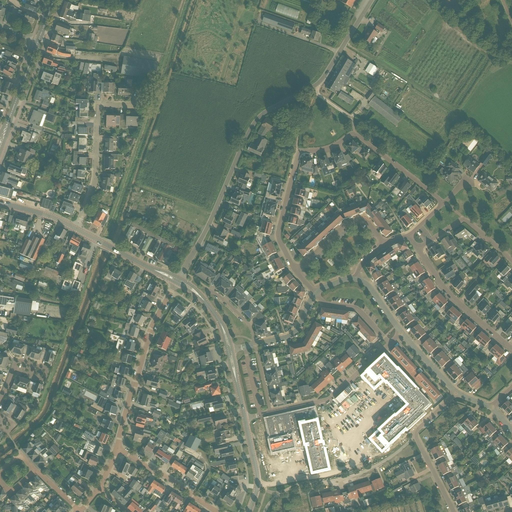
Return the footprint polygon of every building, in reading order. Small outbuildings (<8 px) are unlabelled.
[(24,9),(31,11),(36,13),(39,6),(36,5),(37,1),(33,0),(27,0),(27,2),(24,9)] [(65,3),(62,10),(68,12),(72,14),(73,10),(78,11),(79,7),(75,7),(65,3)] [(276,11),(297,18),(300,10),(278,4),(276,11)] [(76,22),(76,20),(82,21),(90,22),(91,16),(83,14),(75,13),(74,14),(72,14),(68,12),(62,10),(59,18),(65,20),(65,19),(72,22),(76,22)] [(35,17),(30,15),(19,11),(17,14),(25,17),(24,20),(32,23),(35,17)] [(292,32),(295,25),(265,14),(262,22),(292,32)] [(70,28),(57,23),(55,31),(67,35),(70,28)] [(385,29),(378,24),(375,29),(376,29),(375,32),(370,29),(367,33),(368,33),(364,40),(371,44),(377,34),(379,35),(380,32),(382,33),(385,29)] [(311,39),(318,42),(320,34),(313,32),(303,28),(301,33),(312,37),(311,39)] [(88,42),(95,43),(97,43),(97,37),(94,37),(95,35),(89,34),(88,42)] [(64,39),(53,35),(51,41),(61,45),(64,39)] [(75,50),(66,49),(65,53),(63,52),(57,50),(58,48),(49,45),(48,49),(47,49),(46,51),(47,51),(47,52),(55,56),(56,54),(61,56),(70,58),(71,55),(75,55),(75,50)] [(6,65),(15,69),(17,63),(13,61),(14,60),(10,58),(12,54),(6,51),(5,53),(2,53),(0,56),(0,57),(2,59),(2,60),(8,62),(6,65)] [(53,62),(54,59),(45,56),(43,60),(42,62),(43,63),(42,63),(51,67),(51,65),(57,67),(58,64),(53,62)] [(126,75),(155,80),(158,63),(124,57),(121,74),(126,75)] [(358,66),(355,65),(344,58),(337,71),(348,77),(350,78),(358,66)] [(2,64),(0,67),(0,71),(2,73),(3,73),(10,77),(11,77),(13,75),(13,74),(12,74),(13,73),(12,73),(14,71),(9,68),(2,64)] [(372,76),(377,68),(371,64),(366,72),(372,76)] [(333,78),(344,84),(348,77),(337,71),(333,78)] [(54,77),(43,73),(44,73),(41,79),(41,80),(58,86),(61,76),(55,73),(54,77)] [(102,74),(101,74),(94,74),(93,74),(93,79),(93,83),(88,82),(88,92),(97,93),(98,84),(98,79),(101,80),(102,74)] [(342,86),(344,84),(333,78),(326,89),(334,93),(339,85),(342,86)] [(128,86),(132,86),(132,80),(127,80),(126,86),(118,86),(118,95),(123,95),(122,97),(128,97),(128,86)] [(0,87),(0,92),(9,96),(13,85),(2,81),(1,86),(0,87)] [(108,83),(108,84),(103,84),(103,93),(111,93),(111,95),(115,95),(116,83),(108,83)] [(50,92),(43,90),(42,92),(38,91),(34,100),(39,102),(40,98),(44,99),(42,105),(48,107),(52,96),(49,95),(50,92)] [(341,92),(338,97),(351,105),(354,100),(341,92)] [(369,102),(374,95),(371,92),(366,99),(369,102)] [(402,118),(375,96),(368,105),(396,126),(402,118)] [(79,111),(88,112),(88,110),(89,104),(87,104),(87,101),(80,100),(77,100),(76,100),(76,102),(71,100),(70,103),(76,105),(75,105),(79,105),(79,111)] [(40,132),(41,132),(43,128),(40,126),(44,115),(46,116),(47,113),(38,109),(37,112),(34,111),(32,115),(33,115),(32,117),(31,117),(29,123),(33,125),(32,128),(34,129),(40,132)] [(75,122),(84,123),(87,123),(87,120),(88,120),(88,118),(88,112),(79,111),(79,118),(75,118),(75,122)] [(47,113),(46,116),(45,121),(53,124),(56,116),(47,113)] [(119,128),(122,129),(123,121),(120,121),(120,115),(115,115),(115,116),(112,116),(112,115),(106,115),(106,129),(106,127),(111,127),(111,126),(119,126),(119,128)] [(126,116),(126,115),(126,121),(123,121),(122,129),(126,129),(126,126),(138,127),(138,116),(133,116),(133,117),(126,116)] [(277,135),(281,127),(266,118),(256,136),(259,137),(255,143),(254,145),(251,144),(248,151),(261,156),(267,141),(262,139),(268,130),(277,135)] [(84,123),(75,122),(72,122),(72,126),(75,126),(75,130),(78,130),(78,136),(87,136),(87,128),(84,128),(84,123)] [(40,132),(34,129),(32,135),(23,132),(21,137),(24,138),(22,142),(26,144),(27,141),(36,144),(40,132)] [(117,137),(108,137),(110,137),(109,140),(105,140),(105,152),(113,152),(113,142),(117,142),(117,137)] [(369,153),(364,150),(357,145),(356,145),(353,141),(346,147),(352,154),(356,151),(358,149),(361,152),(359,154),(365,158),(369,153)] [(73,152),(73,155),(82,156),(83,152),(86,152),(86,146),(72,145),(72,149),(78,149),(78,152),(73,152)] [(17,155),(15,160),(26,165),(28,165),(30,160),(28,160),(30,154),(34,155),(35,151),(28,148),(26,152),(20,150),(19,154),(18,153),(19,154),(19,156),(17,155)] [(348,162),(349,162),(344,155),(343,156),(342,153),(339,154),(338,153),(333,154),(335,160),(335,161),(336,164),(340,163),(341,165),(348,162)] [(485,166),(492,157),(488,154),(481,163),(485,166)] [(82,158),(82,156),(73,155),(73,158),(76,159),(76,165),(79,165),(79,166),(86,166),(86,159),(82,158)] [(104,161),(104,170),(109,170),(109,169),(113,169),(114,161),(117,161),(118,155),(111,155),(111,158),(106,158),(106,161),(104,161)] [(320,160),(323,168),(326,167),(328,171),(335,168),(333,162),(329,164),(327,156),(323,158),(320,160)] [(468,167),(467,168),(474,173),(480,165),(469,158),(464,165),(468,167)] [(305,159),(302,167),(302,170),(313,173),(314,175),(318,175),(317,166),(313,166),(313,165),(312,165),(313,160),(309,159),(309,160),(305,159)] [(457,172),(459,169),(451,162),(448,167),(450,169),(448,172),(447,171),(443,176),(451,182),(454,179),(455,180),(458,177),(456,176),(459,173),(457,172)] [(382,176),(387,169),(383,166),(384,165),(381,163),(378,167),(376,165),(372,170),(374,171),(374,172),(377,174),(378,173),(382,176)] [(20,170),(10,165),(9,167),(7,168),(8,170),(7,172),(20,176),(21,174),(25,175),(27,170),(21,167),(20,170)] [(72,179),(66,178),(66,179),(77,181),(77,178),(84,179),(85,171),(78,171),(73,170),(73,174),(73,178),(72,179)] [(393,186),(400,177),(393,172),(389,178),(386,176),(381,182),(387,187),(390,184),(393,186)] [(9,176),(1,173),(0,176),(0,183),(6,185),(6,183),(17,187),(19,182),(8,178),(9,176)] [(239,183),(247,186),(249,187),(251,186),(251,185),(251,183),(248,182),(250,179),(249,179),(250,176),(244,173),(242,176),(241,176),(239,183)] [(496,186),(498,184),(484,173),(478,181),(492,192),(494,190),(495,190),(496,187),(496,186)] [(114,176),(107,175),(106,179),(103,178),(102,184),(103,184),(101,191),(103,191),(103,192),(104,191),(109,192),(112,180),(113,181),(114,176)] [(272,185),(271,188),(281,191),(282,188),(281,188),(283,184),(280,183),(281,180),(271,178),(270,184),(272,185)] [(77,181),(66,179),(66,180),(71,181),(70,182),(74,184),(71,190),(70,190),(69,193),(70,194),(70,193),(73,194),(74,191),(81,194),(83,187),(82,187),(82,188),(80,187),(82,182),(77,181)] [(399,194),(403,197),(408,191),(407,191),(411,186),(410,185),(408,183),(408,184),(405,182),(402,186),(399,183),(392,192),(397,196),(399,194)] [(0,197),(11,200),(13,191),(0,186),(0,197)] [(295,196),(300,197),(305,198),(306,192),(310,193),(310,189),(303,187),(302,191),(297,189),(295,196)] [(279,198),(281,191),(271,188),(270,191),(268,192),(267,192),(265,198),(274,200),(276,200),(277,197),(279,198)] [(243,203),(244,199),(243,199),(245,195),(249,196),(250,192),(241,189),(239,193),(236,192),(234,195),(232,199),(231,198),(230,201),(231,202),(230,203),(239,206),(240,202),(243,203)] [(62,202),(73,206),(74,202),(76,202),(76,203),(77,204),(80,197),(77,196),(78,193),(81,194),(74,191),(73,194),(70,193),(70,194),(68,200),(64,199),(62,202)] [(411,203),(414,200),(409,195),(406,198),(411,203)] [(305,198),(300,197),(299,200),(294,199),(293,205),(298,206),(306,208),(308,198),(305,198)] [(433,204),(433,203),(432,203),(429,200),(429,201),(426,198),(426,197),(422,200),(419,197),(415,201),(421,208),(424,206),(426,208),(428,207),(429,208),(432,205),(433,204)] [(267,205),(266,208),(276,211),(278,204),(273,203),(274,200),(265,198),(264,204),(267,205)] [(64,213),(72,216),(75,209),(72,208),(73,206),(62,202),(63,202),(61,209),(60,209),(60,210),(59,212),(64,214),(64,213)] [(359,214),(359,215),(361,214),(358,205),(355,206),(354,203),(352,204),(356,215),(359,214)] [(413,203),(406,210),(409,214),(411,212),(417,219),(423,214),(416,206),(413,203)] [(351,218),(353,217),(353,216),(356,215),(352,204),(350,205),(351,208),(348,209),(351,218)] [(366,211),(368,204),(362,206),(361,204),(358,205),(361,214),(363,213),(363,212),(366,211)] [(368,216),(376,210),(374,208),(372,209),(368,204),(366,211),(368,214),(367,214),(368,216)] [(298,206),(297,209),(292,208),(291,214),(296,215),(300,217),(300,216),(302,211),(305,212),(306,208),(298,206)] [(275,217),(276,211),(266,208),(265,212),(262,211),(260,217),(269,220),(270,216),(275,217)] [(349,218),(349,219),(351,218),(348,209),(345,210),(344,208),(340,210),(341,212),(343,211),(346,219),(349,218)] [(407,216),(409,214),(406,210),(405,209),(401,212),(402,214),(399,217),(401,220),(404,224),(407,228),(410,225),(413,223),(407,216)] [(368,216),(370,218),(371,217),(372,220),(382,213),(381,211),(378,213),(376,210),(368,216)] [(340,224),(342,223),(341,222),(344,220),(338,214),(339,212),(338,211),(335,213),(336,215),(334,217),(340,224)] [(231,226),(234,219),(233,219),(236,214),(232,212),(230,217),(226,216),(223,222),(226,223),(224,227),(231,230),(233,226),(231,226)] [(242,227),(248,215),(242,213),(237,225),(242,227)] [(374,222),(374,223),(375,225),(383,219),(381,216),(383,214),(382,213),(372,220),(374,222)] [(93,224),(99,228),(102,222),(105,223),(108,215),(105,214),(104,217),(100,216),(98,219),(96,218),(93,224)] [(300,217),(296,215),(295,219),(290,217),(288,224),(298,226),(301,226),(302,225),(304,225),(305,221),(303,221),(303,217),(300,216),(300,217)] [(19,229),(20,226),(23,216),(20,216),(20,217),(17,216),(16,220),(13,219),(11,226),(14,227),(14,228),(19,229)] [(23,216),(20,226),(19,229),(25,231),(25,230),(28,230),(30,223),(27,223),(28,220),(25,219),(26,217),(23,216)] [(338,225),(339,226),(340,224),(334,217),(331,219),(329,217),(328,219),(336,227),(338,225)] [(259,227),(262,228),(272,230),(273,227),(272,227),(273,225),(267,223),(268,220),(262,218),(259,227)] [(332,232),(334,230),(333,229),(336,227),(328,219),(326,220),(328,222),(326,225),(332,232)] [(383,219),(375,225),(376,227),(377,226),(379,229),(388,221),(387,220),(385,222),(383,219)] [(382,233),(389,228),(387,225),(390,223),(388,221),(379,229),(381,231),(380,232),(382,233)] [(330,233),(331,233),(332,232),(326,225),(323,227),(321,225),(320,226),(328,235),(330,233)] [(324,239),(326,237),(325,237),(328,235),(320,226),(318,227),(320,230),(318,232),(324,239)] [(135,230),(131,228),(123,241),(128,243),(131,238),(133,239),(135,235),(133,234),(135,230)] [(258,231),(257,236),(255,235),(254,240),(256,239),(263,239),(264,234),(270,236),(270,233),(271,234),(272,230),(262,228),(261,231),(258,231)] [(386,237),(388,235),(393,232),(389,228),(382,233),(383,235),(384,235),(386,237)] [(476,239),(465,229),(464,229),(465,229),(464,230),(462,228),(454,233),(456,235),(455,236),(457,238),(458,240),(466,235),(473,241),(476,238),(476,239)] [(63,239),(66,232),(60,229),(57,236),(60,238),(59,240),(59,241),(58,243),(62,245),(65,240),(63,239)] [(226,237),(228,232),(220,229),(218,233),(217,233),(214,240),(217,241),(216,242),(223,245),(226,237)] [(231,234),(240,238),(242,234),(232,230),(231,234)] [(322,240),(323,241),(324,239),(318,232),(315,234),(313,232),(312,233),(320,242),(322,240)] [(138,246),(144,236),(143,236),(138,233),(139,233),(138,233),(133,243),(133,244),(133,243),(138,246)] [(316,246),(318,245),(318,244),(320,242),(312,233),(310,235),(308,237),(310,239),(316,246)] [(69,244),(73,247),(70,251),(76,254),(79,247),(78,247),(81,240),(73,236),(70,242),(69,244)] [(35,261),(45,240),(40,238),(39,239),(34,237),(32,242),(27,239),(20,254),(35,261)] [(51,248),(53,244),(50,243),(52,239),(49,237),(45,245),(51,248)] [(449,253),(459,247),(454,239),(451,241),(448,237),(441,242),(449,253)] [(153,240),(149,238),(141,251),(146,254),(153,240)] [(261,254),(265,252),(275,248),(273,245),(271,243),(267,245),(263,239),(256,239),(260,248),(259,249),(261,254)] [(314,247),(315,248),(316,246),(310,239),(308,241),(305,239),(304,241),(312,249),(314,247)] [(154,255),(159,244),(154,241),(153,241),(148,251),(148,252),(148,251),(153,254),(154,255)] [(312,249),(304,241),(302,242),(304,244),(302,247),(308,254),(310,252),(310,251),(312,249)] [(402,255),(410,250),(408,248),(404,243),(399,245),(399,244),(395,245),(395,246),(397,251),(400,250),(403,251),(405,254),(402,255)] [(88,254),(90,248),(84,245),(81,251),(80,251),(77,258),(80,259),(81,257),(86,259),(88,254)] [(170,248),(164,245),(156,260),(161,263),(166,256),(169,257),(173,251),(169,249),(170,248)] [(386,251),(391,259),(396,255),(395,253),(397,251),(395,246),(394,246),(391,248),(386,251)] [(439,259),(445,254),(441,248),(438,251),(435,246),(429,250),(431,254),(431,255),(432,257),(433,257),(434,258),(437,256),(439,259)] [(483,258),(490,250),(485,246),(483,248),(481,246),(476,251),(474,250),(472,247),(472,248),(463,254),(465,256),(469,254),(472,252),(478,257),(480,255),(483,258)] [(308,254),(302,247),(298,250),(304,257),(306,254),(307,255),(308,254)] [(276,250),(275,248),(265,252),(267,255),(265,257),(267,261),(273,258),(272,255),(277,253),(276,251),(276,250)] [(410,251),(410,250),(402,255),(406,261),(408,263),(412,260),(411,258),(413,256),(410,251)] [(386,262),(391,259),(386,251),(381,255),(386,262)] [(60,254),(56,262),(60,264),(64,256),(60,254)] [(388,264),(386,262),(381,255),(376,258),(373,260),(373,261),(377,265),(379,263),(383,268),(388,264)] [(497,263),(500,260),(495,255),(492,258),(489,256),(485,261),(490,265),(491,264),(494,266),(495,267),(497,264),(497,263)] [(273,268),(283,263),(281,260),(280,261),(279,258),(274,261),(273,258),(267,261),(269,266),(272,265),(273,268)] [(375,267),(377,265),(373,261),(372,261),(370,264),(367,269),(370,273),(370,274),(372,276),(379,271),(377,273),(375,270),(375,267)] [(33,267),(21,262),(20,267),(31,271),(33,267)] [(407,270),(411,268),(414,273),(422,267),(420,264),(419,265),(418,263),(415,265),(413,262),(405,267),(407,270)] [(61,290),(76,295),(80,283),(75,282),(81,265),(75,263),(69,279),(65,278),(61,290)] [(208,267),(204,264),(203,265),(201,263),(197,270),(199,271),(196,275),(201,278),(201,279),(207,270),(208,267)] [(284,266),(283,263),(273,268),(275,271),(273,272),(275,277),(281,274),(280,271),(284,269),(283,267),(284,266)] [(447,271),(443,273),(447,280),(451,277),(452,278),(455,276),(454,275),(455,275),(452,270),(456,268),(452,263),(445,267),(447,271)] [(119,278),(122,274),(115,270),(117,268),(112,265),(106,277),(110,280),(112,277),(118,281),(118,280),(119,278)] [(499,271),(498,272),(500,274),(499,275),(502,278),(501,280),(504,283),(508,279),(505,276),(511,270),(505,265),(502,268),(498,270),(499,271)] [(204,280),(206,282),(212,273),(214,270),(209,267),(208,267),(207,270),(201,279),(204,281),(204,280)] [(414,273),(411,275),(410,275),(414,280),(416,283),(423,278),(422,275),(425,273),(424,271),(424,270),(422,267),(414,273)] [(251,269),(248,273),(245,276),(249,280),(252,277),(254,274),(254,273),(251,269)] [(379,279),(380,282),(385,278),(384,276),(383,276),(379,271),(372,276),(375,281),(379,279)] [(26,277),(16,273),(14,278),(24,282),(26,277)] [(131,292),(133,288),(134,288),(137,282),(134,281),(136,276),(130,273),(126,280),(124,285),(129,288),(128,290),(131,292)] [(214,280),(217,282),(222,275),(219,273),(218,275),(216,277),(212,273),(206,282),(211,285),(214,280)] [(463,288),(465,286),(465,285),(462,282),(465,280),(464,279),(466,278),(462,273),(457,277),(459,280),(455,284),(455,283),(452,286),(455,288),(459,291),(462,288),(463,288)] [(221,292),(227,284),(229,281),(224,277),(223,276),(224,275),(222,274),(222,275),(217,282),(219,284),(216,288),(221,292)] [(279,280),(283,284),(281,285),(282,287),(285,287),(287,285),(294,279),(290,274),(287,276),(285,274),(279,280)] [(379,288),(381,292),(390,286),(385,278),(380,282),(382,284),(379,286),(380,288),(379,288)] [(421,284),(424,289),(433,283),(431,280),(430,281),(429,279),(425,281),(423,278),(416,283),(418,286),(421,284)] [(293,292),(300,286),(300,285),(300,286),(296,281),(294,279),(287,285),(285,287),(282,287),(277,288),(278,294),(286,293),(290,289),(288,288),(289,287),(293,292)] [(511,285),(511,280),(511,282),(508,279),(503,284),(508,289),(510,287),(511,285)] [(22,287),(13,284),(6,281),(5,285),(12,287),(12,288),(15,290),(16,289),(21,290),(22,287)] [(229,291),(231,293),(235,288),(233,286),(233,285),(233,283),(229,281),(227,284),(221,292),(225,296),(229,291)] [(435,286),(433,283),(424,289),(427,294),(425,296),(427,300),(434,294),(432,291),(436,289),(434,287),(435,286)] [(159,288),(152,285),(150,284),(147,290),(149,292),(148,294),(143,292),(141,297),(147,299),(153,301),(156,296),(155,295),(159,288)] [(390,286),(381,292),(384,296),(385,295),(385,296),(389,294),(390,297),(399,291),(394,284),(390,286)] [(475,293),(480,288),(475,284),(467,293),(470,296),(467,300),(473,305),(477,300),(479,298),(479,297),(475,293)] [(294,291),(296,293),(297,292),(298,296),(297,299),(303,301),(304,298),(306,293),(302,288),(300,286),(293,292),(294,292),(294,291)] [(235,288),(231,293),(234,295),(230,299),(234,303),(244,293),(245,292),(240,287),(237,290),(235,288)] [(399,291),(390,297),(392,299),(389,301),(390,303),(389,303),(391,307),(403,299),(400,301),(399,298),(400,297),(401,293),(399,291)] [(243,303),(245,306),(252,298),(253,297),(249,294),(248,297),(244,293),(234,303),(239,308),(243,303)] [(436,296),(434,294),(427,300),(424,302),(426,304),(429,301),(430,303),(432,300),(437,305),(444,297),(442,295),(441,295),(439,294),(436,296)] [(16,299),(15,298),(2,296),(0,296),(0,306),(14,309),(16,299)] [(148,312),(152,305),(145,302),(147,299),(141,297),(138,302),(144,305),(141,309),(148,312)] [(295,298),(294,298),(292,297),(288,305),(291,306),(299,310),(300,307),(302,301),(303,301),(297,299),(295,298)] [(447,300),(444,297),(437,305),(441,309),(438,312),(441,314),(447,308),(445,305),(448,303),(446,301),(447,300)] [(243,312),(247,316),(257,306),(254,304),(256,302),(252,298),(245,306),(247,308),(243,312)] [(489,304),(489,303),(483,298),(481,301),(484,304),(479,310),(481,312),(482,313),(482,314),(483,315),(484,315),(485,315),(491,309),(488,306),(488,305),(489,304)] [(32,301),(16,299),(14,309),(14,314),(30,316),(32,301)] [(401,312),(408,306),(403,299),(391,307),(394,310),(395,310),(396,311),(399,309),(401,312)] [(183,318),(180,316),(185,311),(184,310),(184,309),(183,310),(182,309),(182,308),(181,307),(179,305),(179,306),(178,305),(177,307),(176,306),(174,308),(175,309),(173,311),(177,314),(172,321),(176,325),(183,318)] [(255,316),(258,320),(263,316),(260,312),(262,311),(257,306),(247,316),(251,320),(255,316)] [(287,315),(295,318),(297,315),(296,315),(299,310),(291,306),(287,315)] [(399,318),(402,322),(411,315),(413,313),(408,306),(401,312),(402,314),(399,317),(400,318),(399,318)] [(451,319),(458,310),(455,308),(454,309),(453,307),(450,310),(447,308),(441,314),(444,317),(446,315),(451,319)] [(126,323),(132,325),(134,322),(141,326),(145,318),(138,315),(138,316),(134,314),(135,310),(129,309),(127,316),(132,317),(129,324),(126,323)] [(326,318),(327,309),(322,309),(321,312),(320,312),(318,316),(319,315),(321,316),(321,317),(326,318)] [(494,324),(496,321),(497,320),(499,322),(505,315),(500,310),(500,311),(499,312),(494,309),(490,314),(493,316),(489,319),(494,324)] [(461,313),(458,310),(451,319),(455,322),(453,325),(455,326),(453,328),(454,329),(456,327),(462,321),(459,318),(462,315),(460,314),(461,313)] [(352,324),(359,318),(359,317),(356,314),(356,313),(354,312),(349,312),(349,313),(347,321),(348,321),(348,319),(351,320),(353,322),(352,323),(352,324)] [(295,318),(287,315),(285,321),(283,323),(289,325),(290,323),(293,324),(295,318)] [(414,318),(413,318),(411,315),(402,322),(405,325),(406,326),(409,324),(411,326),(420,320),(418,318),(417,317),(414,318)] [(255,325),(257,331),(267,328),(265,322),(267,320),(263,316),(258,320),(261,323),(255,325)] [(511,323),(511,322),(511,321),(511,318),(510,317),(505,323),(508,325),(503,331),(509,336),(511,332),(511,323)] [(356,328),(362,322),(359,318),(352,324),(356,328)] [(190,324),(187,320),(182,324),(187,329),(189,328),(193,334),(198,331),(196,328),(198,326),(194,321),(190,324)] [(411,333),(414,337),(422,329),(425,327),(420,320),(411,326),(412,327),(413,329),(410,332),(412,333),(411,333)] [(461,327),(465,331),(472,323),(469,320),(469,321),(467,320),(464,323),(462,321),(456,327),(458,330),(461,327)] [(360,332),(366,326),(362,322),(356,328),(360,332)] [(131,328),(132,325),(126,323),(124,330),(128,331),(126,336),(136,338),(139,330),(131,328)] [(315,323),(313,327),(320,332),(323,327),(315,323)] [(472,323),(465,331),(463,334),(470,340),(476,333),(474,331),(476,328),(475,326),(472,323)] [(363,336),(370,330),(366,326),(360,332),(363,336)] [(17,329),(7,327),(6,333),(16,335),(17,329)] [(313,327),(310,332),(317,336),(320,332),(313,327)] [(261,336),(261,338),(271,336),(270,333),(268,334),(267,328),(257,331),(258,336),(261,336)] [(421,338),(423,340),(428,336),(426,334),(422,329),(414,337),(417,340),(417,339),(418,340),(421,338)] [(367,340),(373,334),(370,330),(363,336),(367,340)] [(169,335),(163,332),(160,338),(156,345),(160,347),(160,348),(166,351),(171,339),(168,338),(169,335)] [(310,332),(307,337),(315,341),(317,336),(310,332)] [(480,344),(487,336),(484,333),(483,334),(481,332),(479,335),(476,333),(470,340),(469,342),(470,343),(472,342),(473,343),(475,340),(480,344)] [(202,345),(206,343),(206,342),(207,342),(204,336),(202,336),(201,333),(194,336),(195,340),(198,346),(202,344),(202,345)] [(431,333),(428,336),(423,340),(425,343),(423,345),(424,346),(423,347),(426,350),(434,343),(432,340),(435,338),(431,333)] [(367,340),(371,344),(377,338),(373,334),(367,340)] [(490,338),(487,336),(480,344),(484,348),(482,350),(485,353),(491,346),(488,343),(491,340),(489,339),(490,338)] [(128,343),(129,340),(119,337),(118,340),(123,341),(122,345),(119,344),(117,350),(123,351),(123,349),(133,352),(135,345),(128,343)] [(312,346),(315,341),(307,337),(305,342),(312,346)] [(13,343),(10,352),(12,353),(11,353),(12,353),(12,354),(13,355),(14,355),(15,356),(19,345),(19,342),(14,340),(13,343)] [(462,344),(468,349),(470,346),(464,341),(462,344)] [(19,345),(15,356),(17,356),(18,356),(19,356),(20,355),(20,356),(20,355),(22,355),(23,352),(26,353),(28,346),(22,344),(23,343),(19,342),(19,345)] [(312,346),(305,342),(303,344),(310,353),(312,351),(313,349),(311,347),(312,346)] [(433,351),(435,354),(443,347),(440,344),(437,344),(436,345),(434,343),(426,350),(429,353),(430,353),(431,354),(433,351)] [(310,353),(303,344),(301,344),(303,353),(305,352),(305,355),(308,354),(310,353)] [(346,351),(353,359),(360,352),(353,344),(346,351)] [(493,348),(491,346),(485,353),(487,355),(490,352),(494,356),(501,348),(498,346),(496,345),(493,348)] [(33,361),(36,350),(30,348),(31,347),(28,346),(26,353),(29,353),(28,357),(29,358),(30,359),(30,360),(31,360),(33,361)] [(389,352),(434,400),(441,394),(421,372),(419,374),(415,370),(417,368),(397,346),(389,352)] [(438,363),(446,356),(449,353),(443,347),(435,354),(438,356),(435,359),(436,360),(435,360),(438,363)] [(43,358),(46,349),(42,348),(41,352),(36,350),(33,361),(34,361),(35,361),(36,361),(37,361),(38,360),(39,361),(40,357),(43,358)] [(501,348),(494,356),(499,360),(496,363),(499,366),(506,359),(503,356),(505,353),(504,352),(504,351),(501,348)] [(54,355),(48,353),(48,352),(45,351),(46,349),(43,358),(46,358),(45,362),(47,363),(47,364),(48,365),(49,365),(50,365),(51,364),(52,362),(53,360),(54,355)] [(122,354),(123,351),(117,350),(116,357),(114,356),(113,361),(121,364),(121,362),(129,365),(132,357),(122,354)] [(202,367),(208,365),(208,363),(213,362),(210,352),(209,353),(209,351),(203,353),(203,350),(195,352),(197,358),(199,357),(202,367)] [(275,352),(274,350),(264,352),(265,354),(262,355),(264,361),(273,359),(272,353),(275,352)] [(160,357),(154,356),(153,360),(154,360),(152,367),(157,369),(156,372),(160,373),(164,358),(166,359),(167,355),(161,354),(160,357)] [(340,373),(353,362),(346,354),(339,360),(338,358),(331,364),(329,362),(325,366),(332,374),(337,369),(340,373)] [(0,355),(0,361),(9,364),(9,362),(9,361),(9,360),(9,359),(8,359),(9,358),(0,355)] [(395,416),(371,439),(372,441),(371,442),(377,447),(378,447),(382,451),(406,429),(407,430),(412,425),(411,423),(411,422),(413,421),(414,423),(415,422),(424,414),(422,411),(430,405),(416,390),(417,390),(399,370),(398,370),(385,356),(363,376),(374,389),(384,380),(386,382),(387,382),(409,405),(396,417),(395,416)] [(446,365),(448,367),(452,363),(446,356),(438,363),(441,367),(442,366),(443,367),(446,365)] [(264,361),(265,367),(270,365),(271,369),(281,367),(277,368),(277,364),(275,364),(273,359),(264,361)] [(447,373),(450,377),(461,367),(455,360),(452,363),(448,367),(450,369),(447,372),(448,373),(447,373)] [(8,366),(9,364),(0,361),(0,370),(0,371),(1,371),(1,368),(5,369),(5,368),(6,368),(7,367),(8,366)] [(115,368),(114,373),(117,374),(117,375),(120,376),(121,375),(126,376),(128,369),(126,369),(127,366),(120,364),(119,369),(115,368)] [(267,374),(268,380),(280,377),(282,377),(280,371),(282,371),(281,367),(271,369),(272,373),(267,374)] [(462,374),(465,372),(461,367),(450,377),(453,380),(454,379),(455,380),(458,378),(460,380),(464,376),(462,374)] [(211,381),(214,380),(214,379),(217,378),(216,375),(217,375),(216,370),(204,372),(203,369),(196,371),(197,377),(205,375),(205,377),(207,377),(208,380),(211,380),(211,381)] [(327,369),(309,386),(317,394),(334,378),(330,374),(331,373),(327,369)] [(468,385),(476,378),(473,375),(476,373),(472,369),(465,375),(467,377),(464,380),(465,381),(465,382),(468,385)] [(125,380),(119,379),(119,377),(116,376),(115,381),(118,382),(117,386),(123,388),(125,380)] [(21,378),(20,378),(19,378),(18,381),(14,380),(12,387),(12,386),(11,389),(15,390),(17,389),(18,387),(21,389),(25,378),(24,377),(23,377),(22,377),(21,378)] [(275,385),(276,388),(282,387),(285,386),(288,385),(287,381),(282,383),(280,377),(268,380),(269,386),(275,385)] [(25,378),(21,389),(27,390),(26,392),(29,393),(32,387),(29,385),(30,382),(29,381),(28,380),(28,379),(27,379),(25,378)] [(154,380),(148,378),(146,385),(152,386),(152,388),(151,390),(155,391),(156,389),(157,388),(156,387),(158,379),(155,378),(154,380)] [(478,388),(484,382),(481,378),(478,380),(476,378),(468,385),(471,388),(472,388),(473,389),(475,386),(478,388)] [(212,387),(212,383),(205,385),(195,387),(196,393),(207,390),(210,389),(212,396),(220,394),(219,388),(218,386),(217,387),(213,388),(212,387)] [(32,387),(29,393),(33,394),(33,393),(39,395),(40,391),(41,391),(42,388),(41,388),(42,386),(41,385),(41,384),(40,384),(39,384),(38,384),(38,385),(36,384),(35,388),(32,387)] [(299,386),(300,396),(310,395),(309,385),(299,386)] [(109,387),(107,393),(106,394),(101,391),(99,395),(109,400),(110,397),(114,398),(113,399),(120,401),(122,393),(116,391),(116,390),(109,387)] [(284,391),(283,391),(282,387),(276,388),(276,392),(271,393),(272,399),(282,397),(285,396),(284,391)] [(143,395),(141,405),(148,408),(149,407),(155,408),(156,404),(150,402),(151,397),(143,395)] [(279,407),(287,405),(286,402),(283,403),(282,397),(272,399),(274,405),(278,404),(279,407)] [(218,410),(223,408),(222,400),(217,401),(216,398),(204,401),(206,409),(213,407),(214,412),(219,411),(218,410)] [(6,406),(6,407),(4,409),(3,411),(4,411),(3,411),(4,411),(4,412),(4,413),(5,413),(6,414),(7,413),(9,414),(11,411),(14,412),(17,406),(14,405),(13,404),(14,402),(10,400),(9,401),(7,399),(4,404),(6,406)] [(106,412),(106,413),(109,414),(116,416),(118,408),(113,407),(114,404),(104,399),(101,406),(105,408),(104,411),(106,412)] [(508,401),(506,399),(502,403),(504,405),(501,407),(503,409),(502,409),(504,412),(511,405),(511,404),(511,400),(511,399),(508,401)] [(22,417),(25,413),(26,410),(26,409),(21,406),(20,408),(17,406),(14,412),(16,414),(14,417),(16,418),(16,419),(16,420),(17,420),(17,421),(18,421),(19,421),(20,420),(20,421),(21,419),(23,417),(22,417)] [(95,416),(97,411),(89,407),(87,411),(95,416)] [(314,408),(266,419),(270,439),(273,453),(295,448),(295,447),(297,447),(307,449),(308,450),(309,453),(308,453),(313,473),(329,469),(323,443),(322,443),(322,441),(320,433),(314,408)] [(152,416),(153,416),(157,418),(158,419),(161,413),(154,410),(152,416)] [(151,426),(152,422),(153,418),(147,416),(143,415),(142,416),(138,415),(137,418),(136,418),(136,421),(136,422),(137,422),(136,426),(143,428),(145,424),(151,426)] [(464,430),(476,420),(473,417),(472,418),(471,417),(469,419),(467,416),(462,420),(459,423),(460,424),(459,424),(459,425),(464,430)] [(217,430),(223,428),(222,424),(227,423),(225,417),(218,418),(218,417),(215,418),(215,419),(214,419),(216,427),(217,430)] [(104,428),(111,431),(114,423),(107,421),(103,419),(102,423),(100,426),(104,428)] [(472,431),(474,433),(478,429),(476,427),(478,425),(477,423),(478,422),(476,420),(464,430),(468,434),(470,434),(472,431)] [(64,427),(63,426),(64,424),(61,422),(59,425),(58,424),(57,426),(58,427),(56,429),(60,432),(61,429),(62,430),(64,427)] [(487,425),(485,423),(480,427),(486,433),(494,426),(491,424),(490,424),(489,423),(487,425)] [(494,426),(486,433),(483,436),(485,438),(489,442),(496,436),(494,433),(497,431),(495,430),(496,429),(494,426)] [(143,435),(150,437),(150,434),(151,431),(144,429),(143,432),(140,431),(139,432),(135,431),(134,436),(133,441),(137,442),(138,439),(142,440),(143,435)] [(83,435),(91,440),(92,440),(94,437),(86,431),(83,435)] [(162,441),(162,440),(164,437),(165,436),(166,434),(161,431),(157,437),(159,439),(162,441)] [(228,434),(228,431),(220,432),(221,436),(216,437),(218,446),(225,444),(225,440),(229,439),(229,436),(230,436),(229,433),(228,434)] [(98,442),(105,445),(108,436),(102,434),(100,437),(99,437),(98,440),(99,441),(98,442)] [(90,443),(91,440),(83,435),(81,438),(89,443),(90,442),(90,443)] [(201,441),(191,436),(190,435),(190,436),(188,439),(185,447),(195,452),(201,441)] [(496,436),(489,442),(493,445),(495,448),(505,439),(503,436),(502,437),(501,436),(498,438),(496,436)] [(162,441),(159,439),(155,444),(153,442),(151,446),(148,444),(144,449),(151,453),(154,448),(155,447),(157,448),(162,441)] [(508,442),(505,439),(495,448),(501,454),(507,449),(505,447),(506,446),(508,444),(507,442),(508,442)] [(186,444),(180,441),(179,443),(177,446),(183,450),(186,444)] [(32,453),(42,444),(40,442),(35,444),(33,445),(30,442),(22,450),(26,454),(30,451),(32,453)] [(90,442),(89,443),(86,450),(99,456),(100,455),(101,454),(101,453),(102,449),(97,446),(90,443),(90,442)] [(430,453),(432,456),(444,450),(441,443),(440,443),(437,444),(432,446),(433,449),(430,451),(431,452),(430,453)] [(36,458),(38,460),(48,451),(46,448),(39,452),(36,449),(42,444),(32,453),(28,457),(32,461),(36,458)] [(55,456),(60,451),(55,445),(49,450),(55,456)] [(161,460),(165,454),(167,451),(169,448),(164,445),(162,450),(160,448),(155,456),(161,460)] [(218,447),(217,446),(214,446),(214,448),(215,455),(220,453),(221,458),(234,455),(234,454),(234,453),(234,452),(234,451),(233,451),(233,450),(230,451),(229,448),(227,449),(226,446),(218,447)] [(447,447),(444,449),(450,461),(453,460),(447,447)] [(504,458),(507,456),(509,458),(511,455),(511,448),(509,451),(507,449),(501,454),(504,458)] [(180,459),(184,453),(182,452),(181,452),(179,450),(175,455),(180,459)] [(438,459),(440,462),(448,458),(446,455),(447,454),(444,450),(432,456),(433,459),(435,459),(435,460),(438,459)] [(44,467),(54,458),(52,455),(45,459),(43,456),(48,451),(38,460),(34,463),(38,468),(42,464),(44,467)] [(88,463),(95,466),(98,460),(91,457),(92,455),(88,453),(84,451),(81,458),(85,460),(85,459),(89,461),(88,463)] [(173,455),(170,453),(167,451),(165,454),(161,460),(167,464),(171,458),(173,455)] [(190,469),(196,460),(192,457),(185,468),(184,467),(185,465),(182,463),(181,465),(177,470),(184,475),(187,469),(188,467),(190,469)] [(177,470),(181,465),(177,463),(179,460),(176,458),(174,461),(171,466),(177,470)] [(448,458),(440,462),(441,464),(438,466),(441,471),(454,464),(452,461),(450,462),(448,458)] [(230,463),(229,459),(220,461),(210,464),(210,465),(213,467),(226,464),(227,471),(228,471),(237,469),(236,463),(234,463),(234,462),(230,463)] [(194,464),(202,469),(204,466),(196,461),(194,464)] [(397,477),(411,470),(408,464),(406,462),(407,462),(406,461),(399,465),(400,468),(401,471),(395,474),(397,477)] [(122,462),(119,468),(118,472),(117,473),(118,473),(125,476),(127,470),(130,472),(129,474),(133,477),(137,470),(133,468),(129,466),(129,465),(122,462)] [(89,468),(83,464),(80,471),(79,470),(77,474),(81,476),(80,477),(88,480),(90,475),(91,476),(93,473),(88,470),(89,468)] [(446,474),(447,477),(455,473),(453,469),(455,467),(454,464),(441,471),(443,476),(446,474)] [(186,476),(192,480),(193,478),(196,480),(202,472),(193,466),(190,470),(186,476)] [(409,478),(414,476),(411,470),(397,477),(398,480),(405,477),(406,480),(408,483),(410,481),(409,478)] [(447,486),(460,480),(457,474),(456,472),(455,473),(447,477),(449,479),(446,481),(447,483),(446,483),(447,486)] [(70,489),(79,497),(84,491),(76,484),(80,479),(75,474),(72,478),(74,480),(72,483),(69,480),(66,483),(69,485),(69,486),(71,488),(70,489)] [(230,479),(226,476),(223,474),(220,477),(228,482),(230,479)] [(120,481),(115,478),(114,477),(111,482),(117,485),(120,481)] [(371,481),(375,491),(385,487),(381,477),(371,481)] [(31,482),(34,485),(38,490),(40,488),(47,492),(50,490),(40,480),(38,482),(34,478),(31,482)] [(133,480),(129,487),(130,488),(133,490),(137,492),(141,486),(133,480)] [(455,492),(464,487),(460,480),(447,486),(449,490),(450,489),(451,491),(454,489),(455,492)] [(159,485),(154,481),(147,491),(151,494),(154,489),(156,490),(159,485)] [(358,494),(372,490),(369,481),(347,487),(348,492),(340,494),(341,496),(344,495),(345,497),(348,496),(349,499),(354,498),(354,499),(359,498),(358,494)] [(413,494),(421,489),(418,483),(416,485),(415,482),(404,487),(407,492),(411,490),(413,494)] [(223,487),(219,485),(217,483),(214,487),(214,486),(211,492),(217,496),(223,487)] [(31,497),(31,496),(33,494),(40,498),(43,496),(38,490),(34,485),(31,488),(28,484),(23,488),(27,492),(31,497)] [(235,498),(238,493),(241,493),(239,484),(227,487),(221,496),(224,498),(223,500),(228,503),(227,504),(230,506),(230,505),(231,506),(236,499),(235,498)] [(124,489),(119,485),(116,488),(111,494),(119,501),(124,495),(127,491),(124,489)] [(159,499),(165,488),(159,485),(156,490),(158,491),(155,496),(159,499)] [(456,501),(464,497),(468,495),(464,487),(455,492),(456,494),(454,496),(456,501)] [(133,490),(130,488),(127,491),(124,495),(119,501),(124,506),(129,500),(127,497),(130,494),(133,490)] [(31,497),(27,492),(24,494),(21,490),(17,494),(20,498),(27,506),(30,503),(34,505),(36,502),(31,496),(31,497)] [(340,490),(321,493),(323,503),(335,501),(335,504),(341,503),(341,501),(344,501),(343,496),(341,496),(340,490)] [(174,501),(177,496),(171,492),(165,502),(169,505),(172,500),(174,501)] [(463,507),(470,503),(472,503),(473,502),(469,494),(468,495),(464,497),(456,501),(459,506),(461,504),(463,507)] [(27,506),(20,498),(18,500),(14,496),(10,501),(17,509),(20,506),(27,511),(27,510),(29,508),(27,506)] [(177,510),(183,500),(177,496),(174,501),(176,503),(173,508),(177,510)] [(312,507),(322,506),(321,496),(311,497),(312,507)] [(495,496),(499,508),(503,507),(503,506),(504,506),(502,498),(499,499),(497,496),(495,496)] [(51,504),(54,506),(60,511),(64,511),(66,511),(65,510),(66,509),(62,506),(64,503),(58,497),(51,504)] [(364,506),(373,504),(371,498),(363,500),(364,506)] [(494,509),(491,501),(489,502),(487,499),(485,499),(488,511),(492,510),(492,509),(494,509)] [(127,508),(131,511),(133,511),(137,507),(132,503),(127,508)] [(471,511),(472,511),(470,508),(473,507),(473,505),(472,503),(470,503),(463,507),(464,510),(461,511),(471,511)]
